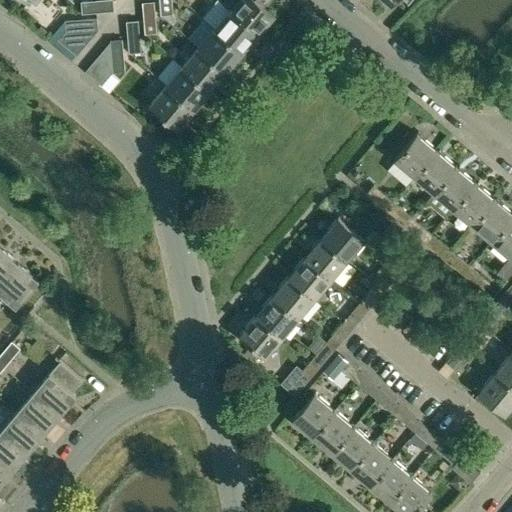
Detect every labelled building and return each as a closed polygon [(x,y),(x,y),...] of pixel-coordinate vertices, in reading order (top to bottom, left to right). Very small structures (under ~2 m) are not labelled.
[(82,13),(114,11),(112,0),(96,0),(81,1),(82,13)] [(171,0),(159,0),(161,15),(173,14),(171,0)] [(224,0),(223,3),(230,9),(231,8),(259,32),(275,13),(265,4),(268,0),(224,0)] [(154,1),(142,2),(145,34),(157,33),(154,1)] [(230,9),(214,27),(242,51),(259,32),(231,8),(230,9)] [(66,32),(59,40),(76,54),(97,30),(98,30),(97,18),(65,20),(66,32)] [(138,20),(126,21),(129,53),(141,52),(138,20)] [(226,70),(242,51),(214,27),(198,46),(226,70)] [(122,39),(110,40),(113,72),(125,71),(122,39)] [(198,46),(182,66),(210,89),(226,70),(198,46)] [(166,85),(194,108),(210,89),(182,66),(166,85)] [(178,128),(194,108),(166,85),(150,104),(178,128)] [(417,133),(395,159),(414,175),(414,176),(437,150),(417,133)] [(437,150),(414,176),(434,192),(456,166),(437,150)] [(456,166),(434,192),(453,208),(475,182),(456,166)] [(475,182),(453,208),(472,225),(494,198),(475,182)] [(374,185),(366,193),(386,209),(393,201),(374,185)] [(511,213),(494,198),(472,225),(492,241),(511,216),(511,213)] [(393,201),(386,209),(405,226),(412,217),(393,201)] [(511,216),(492,241),(511,257),(511,256),(511,216)] [(338,217),(321,237),(347,259),(364,239),(338,217)] [(412,217),(405,226),(425,242),(431,234),(412,217)] [(431,234),(425,242),(430,247),(444,258),(451,250),(431,234)] [(321,237),(305,256),(331,278),(347,259),(321,237)] [(0,246),(0,284),(19,263),(0,246)] [(451,250),(444,258),(463,274),(470,266),(451,250)] [(305,256),(289,275),(315,297),(331,278),(305,256)] [(19,263),(0,284),(0,292),(16,306),(38,279),(19,263)] [(380,278),(376,283),(384,290),(401,270),(392,263),(380,278)] [(470,266),(463,274),(482,291),(489,283),(470,266)] [(289,275),(272,295),(299,317),(315,297),(289,275)] [(376,283),(360,302),(368,309),(384,290),(376,283)] [(511,285),(511,284),(495,304),(503,311),(511,300),(511,285)] [(272,295),(256,314),(282,336),(299,317),(272,295)] [(360,302),(343,321),(352,328),(368,309),(360,302)] [(495,304),(478,323),(487,330),(503,311),(495,304)] [(256,314),(240,334),(252,344),(260,351),(266,356),(282,336),(256,314)] [(343,321),(327,341),(335,348),(352,328),(343,321)] [(478,323),(463,342),(471,349),(487,330),(478,323)] [(12,341),(0,355),(0,364),(4,367),(20,348),(12,341)] [(313,357),(311,360),(319,367),(334,349),(335,348),(327,341),(325,343),(313,357)] [(463,342),(446,362),(454,369),(471,349),(463,342)] [(511,351),(496,370),(511,384),(511,351)] [(344,358),(337,366),(350,377),(357,383),(364,374),(344,358)] [(59,360),(32,392),(59,414),(76,395),(72,391),(83,379),(59,360)] [(302,370),(294,379),(303,386),(319,367),(311,360),(302,370)] [(511,384),(496,370),(479,390),(505,413),(511,404),(511,384)] [(364,374),(357,383),(376,399),(383,391),(364,374)] [(383,391),(376,399),(396,415),(402,407),(383,391)] [(32,392),(16,411),(43,433),(59,414),(32,392)] [(315,392),(293,419),(312,436),(335,409),(315,392)] [(402,407),(396,415),(415,432),(422,423),(402,407)] [(335,409),(312,436),(332,452),(354,426),(335,409)] [(16,411),(0,429),(0,430),(27,452),(43,433),(16,411)] [(422,423),(415,432),(427,442),(434,448),(441,439),(422,423)] [(354,426),(332,452),(351,469),(373,442),(354,426)] [(0,430),(0,463),(10,472),(27,452),(0,430)] [(441,439),(434,448),(453,464),(460,456),(441,439)] [(373,442),(351,469),(370,485),(392,458),(373,442)] [(460,456),(453,464),(471,480),(479,471),(460,456)] [(392,458),(370,485),(390,501),(412,475),(392,458)] [(0,463),(0,484),(10,472),(0,463)] [(412,475),(390,501),(402,511),(414,511),(431,492),(412,475)]
